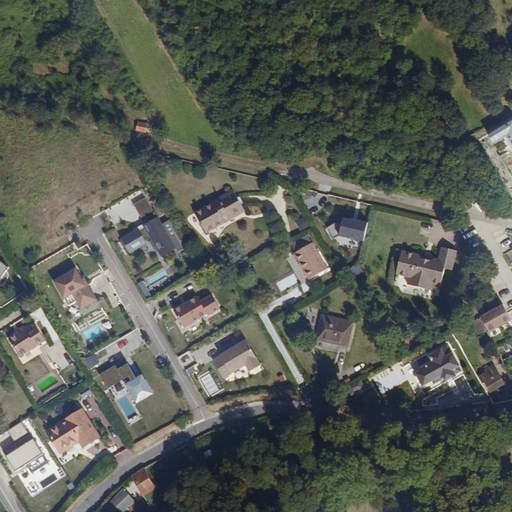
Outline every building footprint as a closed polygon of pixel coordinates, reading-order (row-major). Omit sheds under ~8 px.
[(504,168),(511,179),(511,157),(502,163),(504,168)] [(508,180),(511,179),(504,168),(502,170),(508,180)] [(227,217),(243,207),(234,192),(196,213),(206,234),(229,220),(227,217)] [(146,197),(133,204),(141,217),(153,210),(146,197)] [(246,212),(243,207),(227,217),(229,220),(246,212)] [(140,229),(124,238),(131,252),(148,243),(147,240),(152,237),(161,252),(174,244),(159,218),(145,226),(147,228),(141,231),(140,229)] [(368,223),(351,219),(351,221),(343,219),(342,224),(336,223),(326,229),(333,240),(339,236),(363,241),(368,223)] [(299,230),(307,227),(305,220),(296,223),(299,230)] [(419,250),(401,245),(396,269),(409,272),(407,279),(430,285),(431,279),(439,281),(444,263),(451,264),(456,245),(441,241),(438,254),(433,253),(430,255),(421,253),(419,250)] [(313,243),(295,253),(311,279),(328,269),(313,243)] [(174,244),(161,252),(163,256),(177,248),(174,244)] [(0,279),(5,282),(12,272),(9,267),(6,264),(1,262),(0,261),(0,279)] [(85,281),(77,267),(55,280),(74,312),(98,298),(89,283),(87,284),(85,281)] [(212,295),(199,300),(197,294),(172,304),(179,323),(204,313),(205,315),(218,310),(212,295)] [(511,319),(511,317),(504,305),(480,317),(486,330),(487,332),(511,319)] [(353,322),(322,316),(317,341),(348,347),(353,322)] [(486,330),(480,317),(473,322),(479,334),(486,330)] [(33,332),(25,337),(16,342),(28,360),(54,344),(43,328),(34,333),(33,332)] [(120,338),(127,353),(145,345),(137,329),(120,338)] [(211,361),(221,379),(244,365),(248,372),(259,366),(244,341),(219,356),(211,361)] [(511,379),(511,347),(508,341),(495,347),(511,379)] [(448,346),(430,355),(433,362),(421,368),(423,370),(417,373),(418,375),(423,383),(423,384),(432,380),(434,384),(442,380),(444,383),(457,377),(456,375),(462,372),(448,346)] [(83,360),(87,369),(100,363),(95,354),(83,360)] [(125,358),(99,373),(107,387),(128,375),(131,380),(126,383),(136,401),(152,392),(141,374),(136,377),(125,358)] [(485,371),(486,373),(487,374),(496,369),(494,365),(485,371)] [(399,366),(374,378),(381,392),(406,379),(399,366)] [(486,373),(478,378),(482,385),(486,383),(491,392),(505,384),(496,369),(487,374),(486,373)] [(208,372),(199,379),(211,395),(219,389),(208,372)] [(494,405),(500,403),(495,394),(489,398),(494,405)] [(82,447),(80,444),(86,441),(93,452),(108,443),(90,415),(63,433),(74,451),(82,447)] [(158,488),(148,468),(136,476),(138,480),(105,511),(125,511),(129,508),(147,495),(158,488)] [(171,511),(158,488),(147,495),(155,511),(171,511)]
